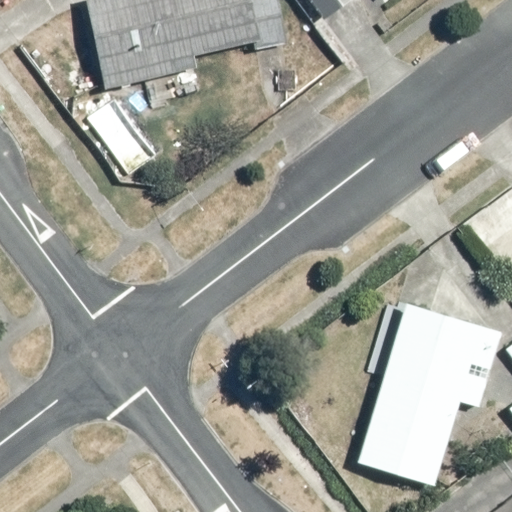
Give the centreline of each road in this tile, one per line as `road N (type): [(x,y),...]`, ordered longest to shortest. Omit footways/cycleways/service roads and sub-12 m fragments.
road 1 (residential): [(511,54),(119,356)]
road 2 (residential): [(0,195),(119,356)]
road 3 (residential): [(119,356),(237,511)]
road 4 (residential): [(119,356),(0,446)]
